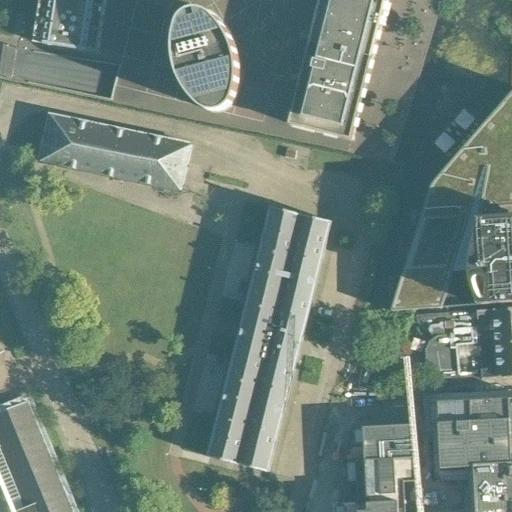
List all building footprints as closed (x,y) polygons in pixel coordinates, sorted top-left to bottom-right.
[(25,0),(19,40),(13,80),(28,83),(112,101),(313,145),(350,153),(353,140),(373,61),(388,0),(25,0)] [(511,303),(511,216),(487,218),(489,209),(511,206),(511,95),(438,181),(436,183),(434,186),(432,189),(431,192),(420,227),(416,244),(409,259),(392,312),(511,303)] [(51,115),(41,162),(182,193),(193,146),(128,132),(116,129),(51,115)] [(269,473),(332,222),(273,208),(210,458),(269,473)] [(511,308),(418,314),(434,337),(430,340),(426,349),(426,360),(432,368),(437,370),(430,383),(483,379),(483,380),(508,379),(511,378),(511,308)] [(511,511),(511,397),(439,402),(430,402),(413,403),(415,425),(367,427),(364,428),(366,460),(356,460),(356,463),(357,482),(358,503),(346,504),(346,507),(346,511),(511,511)] [(73,511),(27,401),(0,411),(0,439),(30,511),(73,511)]
